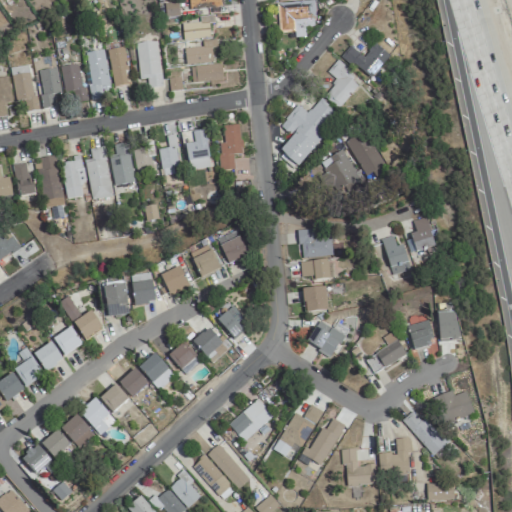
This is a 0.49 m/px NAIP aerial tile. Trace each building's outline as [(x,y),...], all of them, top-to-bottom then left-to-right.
[(187,0),(189,11),(219,7),(218,0),(187,0)] [(277,34),(294,33),(294,28),(314,27),(313,2),(276,3),(277,34)] [(165,17),(178,17),(177,3),(164,4),(165,17)] [(198,17),(199,23),(181,24),(182,40),(209,39),(208,24),(214,24),(213,16),(198,17)] [(135,43),(138,80),(146,79),(147,89),(161,87),(156,41),(135,43)] [(201,42),(201,48),(184,49),(184,64),(211,63),(210,48),(216,48),(215,41),(201,42)] [(340,57),(369,80),(388,55),(373,44),(363,57),(348,46),(340,57)] [(113,88),(126,85),(124,72),(128,71),(123,47),(105,50),(113,88)] [(103,50),(83,53),(89,99),(102,98),(101,90),(108,89),(103,50)] [(359,84),(335,62),(326,72),(336,81),(322,96),(337,109),(359,84)] [(59,66),(62,93),(69,93),(70,103),(83,102),(79,64),(59,66)] [(28,65),(8,68),(14,101),(22,100),(24,112),(35,110),(28,65)] [(191,82),(221,81),(220,66),(190,67),(191,82)] [(60,93),(55,68),(36,71),(43,109),(54,107),(51,95),(60,93)] [(0,117),(5,116),(3,105),(11,104),(7,77),(0,78),(0,117)] [(180,78),(168,78),(168,91),(180,91),(180,78)] [(307,114),(295,105),(279,127),(291,136),(278,153),(297,167),(337,113),(318,99),(307,114)] [(232,155),(241,154),(239,125),(222,126),(223,143),(217,143),(219,171),(233,170),(232,155)] [(204,130),(191,131),(192,144),(184,145),(187,170),(208,168),(204,130)] [(344,142),(364,177),(371,172),(374,177),(386,170),(363,131),(344,142)] [(157,150),(162,176),(178,173),(171,135),(165,136),(167,148),(157,150)] [(125,143),(112,145),(114,157),(107,159),(113,187),(133,183),(125,143)] [(111,197),(102,147),(87,150),(89,160),(82,161),(90,201),(111,197)] [(130,151),(136,174),(151,170),(145,147),(130,151)] [(321,161),(343,203),(364,192),(342,150),(321,161)] [(79,187),(84,186),(80,155),(71,157),(72,162),(60,164),(64,200),(80,197),(79,187)] [(39,168),(36,168),(41,206),(61,204),(55,157),(38,159),(39,168)] [(26,177),(24,164),(12,165),(15,197),(33,195),(31,177),(26,177)] [(0,197),(10,196),(8,178),(0,178),(0,197)] [(156,220),(155,206),(143,207),(144,221),(156,220)] [(408,235),(414,252),(433,245),(424,217),(411,221),(415,233),(408,235)] [(0,259),(16,248),(1,226),(0,227),(0,259)] [(297,230),(299,258),(331,256),(329,237),(313,239),(312,229),(297,230)] [(245,259),(236,233),(216,240),(225,266),(245,259)] [(390,274),(408,269),(401,245),(395,247),(392,236),(380,239),(390,274)] [(198,280),(218,272),(208,247),(188,255),(198,280)] [(299,262),(299,278),(309,277),(309,281),(328,280),(327,261),(299,262)] [(166,296),(186,289),(176,263),(157,271),(166,296)] [(132,307),(153,304),(149,275),(129,277),(132,307)] [(126,316),(123,284),(102,286),(105,318),(126,316)] [(302,313),(325,312),(324,289),(301,290),(302,313)] [(101,330),(89,313),(80,319),(67,299),(57,305),(82,342),(101,330)] [(232,340),(248,326),(231,307),(215,322),(232,340)] [(435,318),(439,345),(458,342),(454,315),(435,318)] [(330,359),(346,332),(335,325),(332,331),(318,322),(305,344),(330,359)] [(405,330),(412,353),(433,347),(426,324),(405,330)] [(80,346),(70,329),(52,340),(62,357),(80,346)] [(221,345),(206,329),(191,343),(205,359),(221,345)] [(373,377),(404,357),(390,335),(382,341),(387,349),(364,363),(373,377)] [(199,363),(183,343),(166,357),(182,377),(199,363)] [(32,356),(43,373),(61,361),(50,344),(32,356)] [(40,378),(26,350),(17,354),(22,365),(13,370),(22,388),(40,378)] [(171,375),(152,354),(137,369),(155,389),(171,375)] [(146,385),(133,370),(117,383),(130,399),(146,385)] [(0,396),(4,403),(22,392),(10,374),(0,381),(0,396)] [(126,399),(113,385),(98,399),(111,414),(126,399)] [(434,398),(442,425),(471,418),(464,390),(434,398)] [(113,423),(94,399),(78,412),(97,436),(113,423)] [(271,416),(255,399),(227,426),(242,443),(271,416)] [(318,410),(307,406),(302,418),(291,413),(278,443),(301,452),(318,410)] [(413,411),(400,423),(431,457),(444,445),(413,411)] [(92,435),(73,415),(58,429),(77,449),(92,435)] [(319,467),(343,427),(329,418),(308,452),(303,449),(296,460),(307,467),(310,462),(319,467)] [(51,459),(68,447),(56,431),(39,443),(51,459)] [(394,440),(394,454),(377,455),(378,476),(409,474),(406,440),(394,440)] [(32,479),(44,470),(48,475),(55,469),(36,445),(20,459),(29,471),(27,473),(32,479)] [(205,456),(236,490),(248,479),(216,445),(205,456)] [(374,487),(373,467),(355,467),(354,450),(341,451),(342,488),(374,487)] [(233,490),(203,457),(190,468),(221,501),(233,490)] [(187,485),(191,480),(181,470),(174,477),(177,479),(167,489),(186,509),(198,497),(187,485)] [(451,483),(425,484),(426,502),(452,501),(451,483)] [(157,511),(160,508),(163,511),(181,511),(184,509),(165,488),(149,503),(157,511)] [(27,511),(28,511),(8,489),(0,496),(0,511),(27,511)] [(256,511),(271,511),(278,506),(268,495),(253,508),(256,511)] [(151,511),(138,497),(123,511),(124,511),(151,511)]
